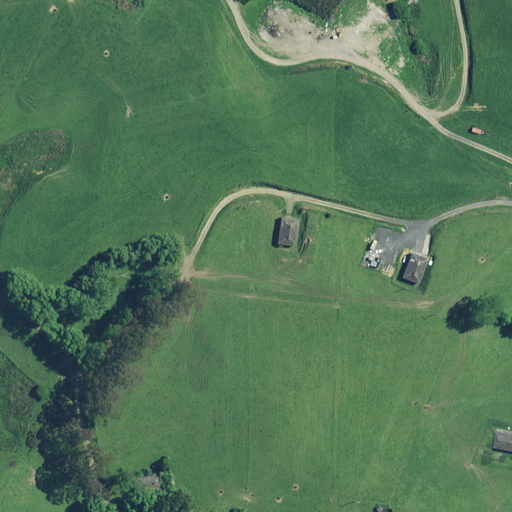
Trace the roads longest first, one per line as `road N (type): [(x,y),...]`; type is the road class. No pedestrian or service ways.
road 1 (track): [(0,284),(61,342),(94,357),(117,356),(141,344),(215,211),(234,193),(257,189),(410,222),(511,203)]
road 2 (track): [(457,0),(466,77),(460,102),(436,116),(343,54),(279,62),(263,54),(229,0)]
